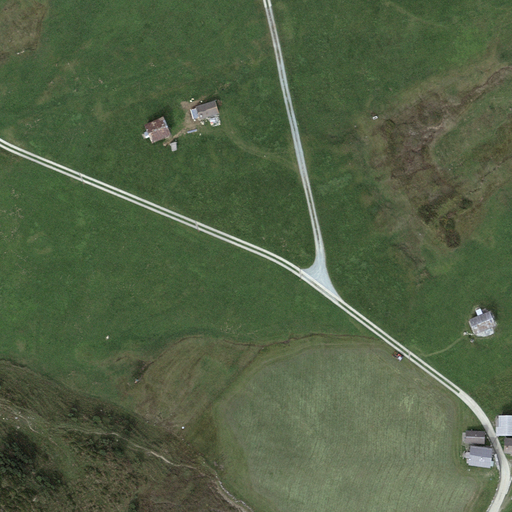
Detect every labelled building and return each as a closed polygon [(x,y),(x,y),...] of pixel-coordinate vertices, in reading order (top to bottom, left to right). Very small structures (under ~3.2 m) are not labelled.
[(214,103),(197,109),(202,122),(219,116),(214,103)] [(163,119),(145,126),(152,145),(171,138),(163,119)] [(490,315),(470,323),(476,337),(496,329),(490,315)] [(511,419),(500,420),(501,438),(511,437),(511,419)] [(484,436),(466,435),(466,446),(484,446),(484,436)] [(491,453),(471,451),(469,468),(490,470),(491,453)]
